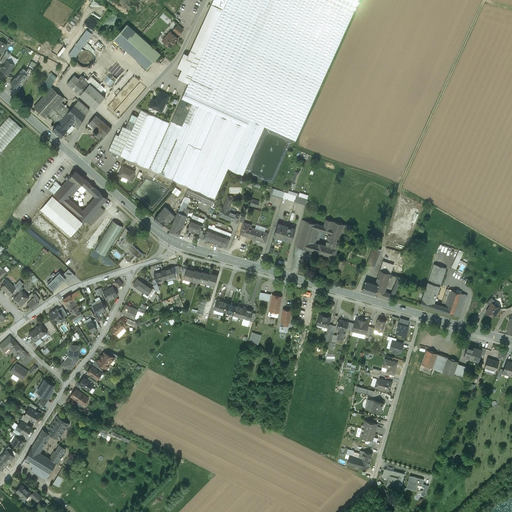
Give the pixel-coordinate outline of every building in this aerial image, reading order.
[(295,140),(353,12),(327,0),(213,0),(186,60),(182,58),(177,67),(182,69),(178,78),(188,83),(170,123),(141,110),(138,116),(132,114),(126,127),(123,126),(119,135),(116,134),(109,150),(215,198),(228,168),(243,175),(265,126),(295,140)] [(327,0),(353,12),(358,0),(327,0)] [(84,16),(80,12),(73,22),(79,26),(84,18),(83,18),(84,16)] [(113,39),(147,69),(161,54),(127,24),(113,39)] [(173,29),(179,34),(183,30),(178,25),(173,29)] [(163,40),(170,47),(178,38),(171,32),(163,40)] [(85,50),(82,50),(80,51),(78,53),(77,55),(76,57),(76,60),(77,62),(79,64),(81,66),(83,67),(86,67),(88,66),(90,65),(92,63),(93,60),(93,58),(93,55),(92,53),(90,51),(87,50),(85,50)] [(6,59),(7,60),(9,56),(5,53),(0,61),(4,63),(6,59)] [(0,70),(7,74),(13,65),(10,63),(11,62),(7,60),(6,59),(4,63),(0,70)] [(23,79),(26,80),(32,70),(31,69),(32,67),(29,65),(27,69),(27,68),(26,70),(26,72),(26,74),(23,79)] [(21,70),(10,83),(16,88),(21,81),(19,80),(24,73),(22,71),(21,70)] [(51,71),(46,78),(49,80),(54,74),(51,71)] [(124,85),(133,76),(128,71),(118,80),(124,85)] [(67,83),(95,108),(105,97),(100,93),(87,81),(81,76),(78,79),(74,75),(67,83)] [(133,75),(108,106),(120,117),(146,86),(133,75)] [(105,88),(91,76),(87,81),(100,93),(105,88)] [(60,101),(63,98),(52,87),(34,107),(46,118),(49,115),(48,114),(60,101)] [(150,106),(160,111),(162,106),(163,107),(166,101),(168,96),(160,92),(156,100),(155,102),(152,101),(150,106)] [(79,100),(70,110),(58,123),(67,130),(72,125),(73,123),(78,129),(89,109),(79,100)] [(60,101),(48,114),(49,115),(58,123),(70,110),(60,101)] [(169,103),(166,101),(163,107),(162,106),(160,111),(164,113),(169,103)] [(94,129),(104,137),(111,128),(96,115),(88,124),(94,129)] [(9,116),(0,126),(0,151),(1,152),(22,128),(9,116)] [(67,130),(58,123),(53,129),(61,137),(67,130)] [(75,127),(72,125),(67,130),(70,133),(75,127)] [(135,171),(123,166),(119,174),(131,180),(135,171)] [(86,179),(75,170),(69,177),(79,186),(81,184),(86,179)] [(79,187),(79,186),(69,177),(67,180),(61,186),(54,194),(65,203),(70,198),(71,196),(77,189),(79,187)] [(93,185),(86,179),(81,184),(86,189),(88,190),(95,196),(100,191),(93,185)] [(54,194),(61,186),(59,183),(56,186),(54,184),(49,189),(54,194)] [(84,192),(86,189),(81,184),(79,186),(79,187),(77,189),(82,193),(84,192)] [(176,186),(172,191),(178,196),(181,190),(176,186)] [(284,192),(274,188),(272,194),(283,198),(284,192)] [(185,195),(196,199),(198,194),(188,189),(185,195)] [(108,198),(100,191),(95,196),(83,210),(78,215),(86,222),(87,221),(100,206),(108,198)] [(288,193),(284,192),(283,198),(294,202),(296,196),(288,193)] [(198,194),(196,199),(196,200),(214,208),(217,203),(198,194)] [(40,210),(71,236),(83,223),(52,196),(40,210)] [(233,198),(228,196),(223,208),(221,207),(218,215),(232,220),(235,212),(228,210),(233,198)] [(298,196),(296,196),(294,202),(305,205),(307,199),(298,196)] [(78,215),(83,210),(79,206),(70,198),(65,203),(78,215)] [(105,210),(100,206),(87,221),(91,225),(105,210)] [(154,219),(162,226),(165,223),(168,225),(170,222),(175,216),(164,207),(154,219)] [(177,212),(169,231),(179,235),(189,212),(183,209),(181,214),(181,213),(177,212)] [(33,221),(41,228),(46,222),(38,215),(33,221)] [(191,231),(193,231),(197,221),(191,219),(187,229),(191,231)] [(312,251),(315,243),(319,230),(320,225),(302,219),(294,246),(312,251)] [(329,233),(328,237),(339,240),(341,232),(347,234),(350,226),(326,219),(324,226),(323,231),(329,233)] [(94,249),(106,256),(123,226),(112,220),(94,249)] [(203,223),(197,221),(193,231),(195,232),(199,234),(201,230),(203,223)] [(172,223),(170,222),(168,225),(165,223),(162,226),(169,231),(172,223)] [(249,224),(244,222),(240,234),(252,237),(255,228),(248,226),(249,224)] [(287,226),(278,223),(274,236),(278,237),(279,237),(280,235),(283,236),(287,226)] [(296,229),(287,226),(283,236),(284,237),(287,238),(286,240),(291,241),(296,229)] [(129,231),(126,228),(121,235),(123,237),(129,231)] [(207,240),(209,241),(213,230),(207,228),(205,234),(204,239),(207,240)] [(268,233),(255,228),(252,237),(265,242),(268,233)] [(219,233),(213,230),(209,241),(211,242),(215,243),(219,233)] [(221,245),(224,235),(219,233),(215,243),(218,244),(221,245)] [(230,237),(224,235),(221,245),(222,246),(226,247),(230,237)] [(135,256),(139,259),(143,255),(131,244),(133,242),(131,240),(131,241),(126,236),(120,243),(121,243),(118,246),(127,254),(124,257),(129,262),(135,256)] [(339,240),(328,237),(325,245),(319,243),(319,244),(317,252),(334,258),(336,253),(335,252),(339,240)] [(402,257),(404,252),(388,245),(386,250),(402,257)] [(366,263),(374,267),(381,250),(374,246),(366,263)] [(460,250),(440,246),(437,255),(455,259),(452,267),(458,269),(465,253),(460,250)] [(399,266),(405,268),(410,256),(404,252),(402,257),(400,262),(399,266)] [(399,266),(400,262),(384,257),(383,261),(399,266)] [(398,276),(400,277),(405,268),(399,266),(383,261),(380,271),(390,274),(398,276)] [(424,292),(435,295),(437,296),(445,269),(433,265),(424,292)] [(173,267),(164,271),(166,278),(176,275),(173,267)] [(186,268),(184,278),(191,280),(192,280),(194,271),(186,268)] [(66,280),(68,282),(75,275),(69,269),(63,275),(66,278),(65,279),(66,280)] [(194,270),(194,271),(192,280),(199,282),(199,281),(202,272),(194,270)] [(56,274),(57,275),(53,279),(53,278),(52,279),(52,278),(47,283),(48,284),(47,285),(53,291),(63,281),(64,282),(66,280),(65,279),(66,278),(63,275),(59,271),(56,274)] [(166,278),(164,271),(154,273),(156,279),(157,281),(166,278)] [(380,271),(375,284),(378,285),(375,295),(383,297),(385,292),(390,274),(380,271)] [(202,272),(199,281),(207,283),(210,274),(202,272)] [(210,273),(210,274),(207,283),(215,285),(218,275),(210,273)] [(391,294),(395,295),(402,278),(400,277),(398,276),(391,294)] [(142,282),(137,278),(133,285),(138,288),(142,282)] [(123,285),(119,279),(115,282),(119,288),(123,285)] [(7,280),(0,287),(9,295),(15,288),(13,286),(7,280)] [(17,290),(21,286),(23,284),(19,280),(13,286),(15,288),(17,290)] [(362,291),(375,295),(378,285),(375,284),(365,281),(362,291)] [(152,288),(142,282),(138,288),(145,293),(148,295),(152,288)] [(113,287),(108,289),(112,298),(118,295),(113,287)] [(153,291),(152,288),(148,295),(145,293),(143,295),(148,298),(153,291)] [(112,298),(108,289),(104,292),(103,292),(104,294),(108,300),(112,298)] [(444,307),(442,312),(459,317),(467,296),(446,289),(444,295),(448,296),(444,307)] [(83,296),(79,290),(71,295),(76,303),(79,301),(78,299),(83,296)] [(13,299),(21,306),(29,298),(21,291),(20,292),(13,299)] [(271,294),(260,292),(259,299),(269,301),(271,294)] [(391,294),(385,292),(383,297),(393,300),(395,295),(391,294)] [(435,295),(424,292),(420,305),(436,310),(437,304),(433,302),(435,295)] [(66,304),(73,300),(70,295),(63,300),(66,304)] [(282,297),(272,295),(269,311),(273,312),(279,313),(282,297)] [(172,297),(164,302),(165,306),(168,304),(174,302),(172,297)] [(28,303),(32,309),(38,304),(37,302),(34,298),(28,303)] [(214,309),(224,312),(226,303),(219,301),(220,299),(217,299),(214,309)] [(82,315),(73,300),(66,304),(72,314),(69,316),(70,317),(69,317),(73,321),(82,315)] [(97,304),(101,312),(106,310),(102,301),(101,302),(97,304)] [(197,313),(203,315),(206,304),(202,302),(201,302),(197,313)] [(226,303),(224,312),(233,315),(236,306),(233,305),(233,303),(230,303),(230,304),(226,303)] [(97,314),(101,312),(97,304),(93,306),(97,314)] [(493,305),(491,304),(490,305),(486,312),(493,317),(495,316),(498,311),(499,311),(500,310),(500,308),(498,307),(497,307),(493,305)] [(138,310),(125,305),(122,313),(135,319),(138,311),(138,310)] [(243,308),(236,306),(233,315),(238,317),(243,318),(246,309),(246,307),(244,307),(243,308)] [(62,307),(58,310),(63,317),(64,316),(67,314),(62,307)] [(58,310),(56,308),(49,314),(56,323),(60,320),(63,318),(63,317),(58,310)] [(253,311),(246,309),(243,318),(250,320),(253,313),(253,311)] [(291,311),(283,309),(281,320),(289,322),(291,311)] [(331,318),(319,314),(317,323),(328,326),(329,324),(331,318)] [(83,317),(82,315),(73,321),(74,323),(81,319),(83,317)] [(343,320),(339,319),(336,328),(340,329),(346,330),(346,331),(347,328),(348,323),(343,321),(343,320)] [(353,331),(359,333),(362,320),(358,319),(358,320),(355,320),(354,323),(353,331)] [(386,321),(378,319),(377,324),(376,324),(375,328),(374,329),(375,329),(378,330),(378,331),(379,332),(380,330),(383,331),(386,321)] [(87,323),(92,332),(97,329),(92,320),(92,321),(87,323)] [(127,326),(121,320),(119,322),(111,329),(116,335),(124,328),(125,328),(127,326)] [(362,320),(359,333),(365,334),(366,334),(368,326),(368,323),(366,322),(366,321),(362,320)] [(408,326),(399,323),(396,333),(405,336),(408,326)] [(29,333),(35,341),(47,333),(41,324),(29,333)] [(346,330),(340,329),(337,338),(343,340),(346,330)] [(249,344),(257,347),(260,335),(252,332),(249,344)] [(50,336),(47,333),(35,341),(38,345),(50,336)] [(10,349),(16,355),(17,354),(22,349),(9,336),(0,344),(0,346),(3,350),(7,348),(8,350),(10,349)] [(402,344),(395,342),(392,341),(390,349),(393,350),(393,351),(397,352),(397,351),(400,352),(402,344)] [(61,365),(68,371),(78,360),(79,346),(70,345),(69,356),(61,365)] [(464,356),(471,359),(475,348),(467,345),(464,356)] [(482,350),(475,348),(471,359),(479,361),(480,355),(482,350)] [(28,355),(22,349),(17,354),(21,358),(24,358),(28,355)] [(437,354),(427,350),(421,365),(432,369),(437,354)] [(500,351),(498,358),(504,360),(507,353),(500,351)] [(110,355),(104,352),(101,357),(110,364),(112,361),(115,360),(115,358),(115,357),(110,355)] [(448,358),(437,354),(432,369),(453,376),(454,373),(457,364),(458,362),(448,358)] [(110,364),(101,357),(97,361),(97,362),(100,364),(101,364),(101,365),(102,366),(103,366),(107,369),(110,364)] [(499,362),(487,358),(485,367),(496,371),(499,362)] [(387,372),(394,375),(398,363),(385,359),(383,366),(388,367),(387,372)] [(511,367),(511,362),(507,361),(503,370),(502,374),(509,376),(510,375),(511,367)] [(28,371),(16,363),(10,372),(22,380),(28,371)] [(468,368),(457,364),(454,373),(465,377),(468,368)] [(99,371),(92,366),(88,372),(92,375),(92,376),(93,377),(94,377),(97,379),(102,373),(99,371)] [(82,386),(89,391),(94,384),(93,384),(87,380),(84,377),(79,383),(79,384),(82,386)] [(54,390),(53,389),(56,386),(45,379),(37,391),(43,396),(48,399),(49,398),(54,390)] [(375,387),(389,391),(391,383),(378,379),(375,387)] [(357,391),(373,396),(374,391),(358,386),(357,391)] [(89,398),(76,389),(71,396),(83,405),(82,405),(84,406),(86,403),(85,402),(89,398)] [(44,406),(49,398),(48,399),(43,396),(39,403),(44,406)] [(67,401),(73,406),(76,401),(70,397),(67,401)] [(371,409),(380,412),(382,403),(374,401),(371,409)] [(27,411),(38,418),(41,414),(35,410),(30,406),(29,407),(27,411)] [(38,418),(27,411),(25,415),(24,415),(30,418),(36,422),(38,418)] [(57,416),(54,421),(51,420),(44,430),(51,435),(59,440),(69,424),(57,416)] [(18,424),(30,431),(33,427),(27,424),(21,420),(18,424)] [(364,429),(375,432),(375,428),(374,428),(375,423),(363,420),(362,424),(365,425),(364,429)] [(30,431),(18,424),(16,428),(16,429),(21,432),(27,436),(30,431)] [(40,453),(51,435),(44,430),(43,429),(32,447),(40,453)] [(375,432),(364,429),(363,432),(360,431),(359,436),(367,438),(371,439),(372,434),(374,434),(375,432)] [(11,442),(20,448),(24,441),(18,437),(15,436),(11,442)] [(376,438),(373,437),(372,440),(371,439),(367,438),(366,445),(374,447),(376,438)] [(59,445),(51,459),(56,463),(58,460),(63,452),(65,449),(59,445)] [(51,459),(40,453),(32,447),(25,458),(50,474),(56,463),(51,459)] [(349,455),(358,458),(359,453),(354,452),(354,451),(348,449),(346,454),(349,455)] [(0,456),(0,458),(7,464),(14,456),(11,453),(7,450),(0,456)] [(362,459),(370,461),(372,454),(364,451),(362,459)] [(360,466),(362,459),(358,458),(349,455),(347,464),(351,466),(351,464),(360,466)] [(46,480),(50,474),(25,458),(24,461),(33,467),(31,470),(46,480)] [(368,469),(370,462),(370,461),(362,459),(360,466),(368,469)] [(68,471),(63,468),(58,475),(63,479),(68,471)] [(403,474),(393,471),(392,472),(385,470),(384,473),(383,472),(382,477),(389,478),(387,485),(395,488),(398,479),(402,480),(403,474)] [(424,480),(411,476),(409,481),(408,481),(406,488),(416,491),(418,484),(422,485),(424,480)] [(28,489),(22,484),(17,490),(23,496),(28,489)] [(32,493),(28,489),(23,496),(26,499),(32,493)] [(35,490),(30,495),(37,502),(42,497),(35,490)]
